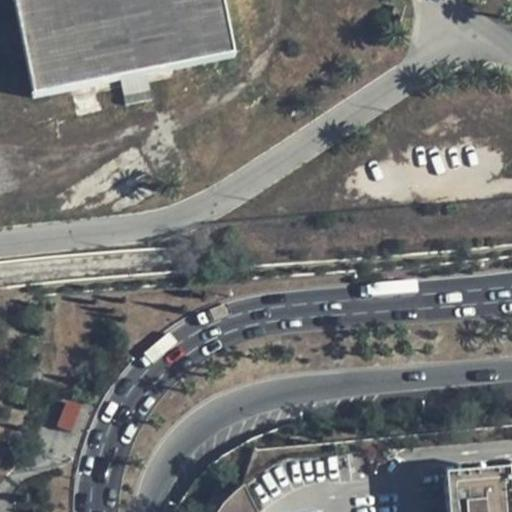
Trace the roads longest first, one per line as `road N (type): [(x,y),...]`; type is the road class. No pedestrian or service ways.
road 1 (trunk): [(511,288),(315,308),(243,323),(178,352),(135,388),(106,438),(95,511)]
road 2 (trunk): [(148,511),(168,465),(203,430),(249,407),(315,389),(511,372)]
